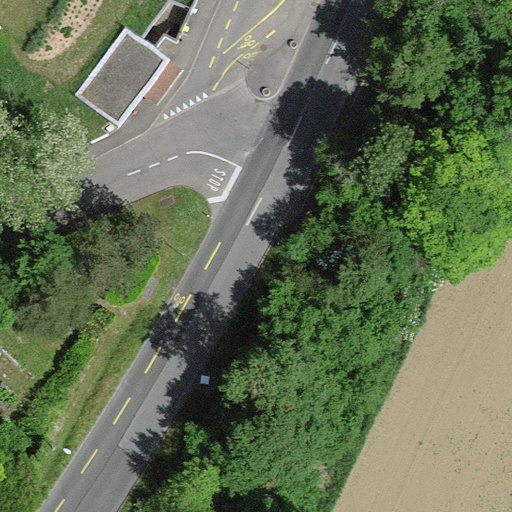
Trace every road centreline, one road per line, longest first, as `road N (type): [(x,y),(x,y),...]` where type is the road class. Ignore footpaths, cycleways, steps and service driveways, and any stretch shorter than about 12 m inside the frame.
road 1 (tertiary): [(272,176),(80,511)]
road 2 (residential): [(272,176),(201,152),(181,154),(0,230)]
road 3 (tertiary): [(356,0),(272,176)]
